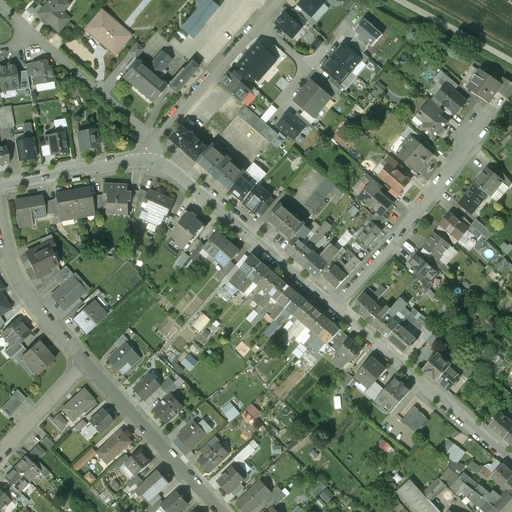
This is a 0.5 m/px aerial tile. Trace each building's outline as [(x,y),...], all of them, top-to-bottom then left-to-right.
[(68,5),(62,0),(51,0),(39,14),(58,31),(68,19),(61,13),(68,5)] [(219,7),(210,0),(204,0),(201,4),(181,28),(193,38),(219,7)] [(323,4),(319,0),(303,0),(298,5),(303,10),(312,17),(323,4)] [(34,2),(26,11),(30,15),(38,6),(34,2)] [(293,10),(288,16),(301,28),(307,22),(298,15),(293,10)] [(316,21),(312,17),(303,10),(298,15),(307,22),(312,27),(316,21)] [(101,11),(84,30),(92,36),(93,35),(99,41),(98,42),(99,42),(100,41),(114,53),(127,38),(116,28),(115,29),(105,21),(108,17),(101,11)] [(285,13),(276,24),(292,38),(301,28),(288,16),(285,13)] [(359,36),(356,39),(367,48),(369,45),(372,47),(382,35),(364,19),(354,32),(357,34),(359,36)] [(356,39),(359,36),(357,34),(350,43),(351,44),(356,38),(356,39)] [(351,44),(356,48),(363,54),(368,48),(367,48),(356,39),(356,38),(351,44)] [(258,43),(247,55),(267,72),(277,60),(258,43)] [(136,44),(128,53),(135,59),(143,50),(136,44)] [(352,52),(343,44),(333,56),(351,72),(361,60),(352,52)] [(279,58),(283,53),(274,46),(270,50),(279,58)] [(352,52),(361,60),(364,63),(367,60),(368,58),(363,54),(356,48),(352,52)] [(149,70),(152,73),(166,56),(161,52),(152,63),(154,64),(149,70)] [(238,65),(242,68),(251,76),(257,82),(267,72),(247,55),(238,65)] [(166,56),(152,73),(157,77),(172,61),(166,56)] [(351,72),(333,56),(322,69),(332,77),(341,84),(351,72)] [(368,58),(367,60),(376,67),(375,69),(375,73),(378,76),(382,70),(368,58)] [(45,60),(31,63),(33,76),(35,85),(54,82),(51,66),(46,67),(45,60)] [(149,70),(137,60),(122,77),(123,78),(122,80),(128,85),(129,83),(137,90),(152,73),(149,70)] [(169,88),(176,94),(198,68),(190,62),(169,88)] [(33,76),(31,63),(25,64),(26,71),(27,77),(33,76)] [(14,73),(13,65),(11,64),(8,64),(7,66),(0,67),(0,84),(1,91),(16,89),(17,89),(14,73)] [(244,79),(247,81),(251,76),(242,68),(238,73),(244,79)] [(27,77),(26,71),(14,73),(17,89),(16,89),(17,91),(29,89),(27,77)] [(487,76),(480,71),(469,86),(478,93),(477,93),(490,102),(497,91),(502,85),(500,83),(488,75),(487,76)] [(152,73),(137,90),(145,97),(144,99),(150,104),(151,102),(152,103),(167,86),(157,77),(152,73)] [(250,92),(230,74),(221,85),(241,103),(250,92)] [(446,85),(454,92),(458,86),(445,75),(438,83),(444,88),(446,85)] [(329,82),(340,91),(344,86),(341,84),(332,77),(328,81),(329,82)] [(511,90),(511,83),(503,78),(500,83),(502,85),(497,91),(506,98),(511,90)] [(240,83),(250,92),(254,88),(247,81),(244,79),(240,83)] [(322,90),(311,81),(304,90),(324,107),(331,99),(331,98),(322,90)] [(322,90),(331,98),(331,99),(333,100),(340,92),(340,91),(329,82),(322,90)] [(374,90),(371,94),(375,98),(379,94),(380,95),(386,89),(379,82),(373,89),(374,90)] [(454,92),(446,85),(444,88),(436,97),(444,104),(456,114),(466,102),(454,92)] [(324,107),(304,90),(294,101),(305,110),(314,118),(324,107)] [(430,100),(440,108),(444,104),(436,97),(435,95),(430,100)] [(426,105),(440,117),(445,113),(440,108),(430,100),(426,105)] [(440,117),(426,105),(418,115),(417,114),(412,120),(420,127),(419,128),(433,140),(439,134),(441,136),(446,130),(444,128),(448,124),(440,117)] [(10,107),(4,108),(4,110),(8,128),(14,127),(10,107)] [(278,134),(245,107),(238,115),(270,143),(278,134)] [(77,130),(77,129),(78,129),(75,109),(65,110),(69,131),(77,130)] [(300,116),(311,125),(316,119),(314,118),(305,110),(300,116)] [(288,113),(277,126),(294,141),(305,128),(293,118),(288,113)] [(297,113),(293,118),(305,128),(307,130),(311,125),(300,116),(297,113)] [(354,113),(348,120),(356,127),(362,120),(354,113)] [(351,124),(346,119),(340,126),(345,131),(351,124)] [(24,140),(15,142),(18,161),(36,158),(30,124),(23,126),(25,135),(24,135),(24,140)] [(78,129),(77,129),(77,130),(80,150),(98,147),(95,126),(78,129)] [(208,149),(182,126),(170,140),(180,149),(181,148),(196,162),(197,162),(208,149)] [(410,137),(418,143),(422,139),(408,127),(402,135),(408,139),(410,137)] [(62,128),(54,130),(55,134),(44,136),(45,146),(48,146),(50,156),(67,153),(63,133),(62,128)] [(332,139),(343,148),(350,140),(343,134),(344,133),(340,129),(332,139)] [(131,144),(138,139),(137,138),(131,132),(125,138),(131,144)] [(418,143),(410,137),(408,139),(401,147),(404,149),(398,155),(417,172),(431,154),(418,143)] [(229,161),(217,151),(219,149),(213,144),(208,149),(197,162),(230,191),(246,172),(244,174),(229,161),(231,159),(230,159),(229,161)] [(6,147),(0,148),(0,165),(9,164),(6,147)] [(390,165),(398,172),(403,167),(390,156),(385,162),(389,165),(390,165)] [(246,172),(230,191),(242,201),(244,200),(246,202),(257,190),(248,182),(254,175),(261,181),(266,174),(254,163),(246,172)] [(398,172),(390,165),(389,165),(380,177),(399,193),(409,181),(398,172)] [(487,169),(474,184),(487,195),(490,197),(501,183),(502,182),(495,175),(487,169)] [(511,184),(500,169),(495,175),(502,182),(501,183),(508,188),(511,184)] [(371,186),(378,192),(382,187),(368,175),(363,181),(369,187),(370,187),(371,186)] [(327,177),(305,205),(315,212),(336,185),(327,177)] [(473,185),(474,186),(465,197),(464,197),(458,203),(471,214),(487,195),(474,184),(473,185)] [(127,187),(102,185),(102,195),(105,195),(105,208),(104,211),(113,212),(113,215),(122,215),(122,212),(128,213),(128,207),(128,202),(131,202),(131,192),(127,192),(127,187)] [(393,204),(378,192),(371,186),(370,187),(369,187),(360,197),(377,212),(382,216),(393,204)] [(246,202),(244,204),(250,210),(251,209),(257,214),(258,212),(270,198),(271,197),(271,196),(271,192),(268,190),(264,191),(259,187),(257,190),(246,202)] [(88,188),(72,191),(76,215),(93,213),(92,209),(90,197),(88,188)] [(140,193),(137,206),(142,208),(149,193),(141,190),(140,193)] [(72,191),(56,194),(60,218),(76,215),(72,191)] [(137,206),(140,193),(131,192),(131,202),(128,202),(128,207),(136,207),(137,206)] [(173,202),(149,192),(149,193),(142,208),(151,212),(147,221),(160,227),(160,226),(164,218),(165,219),(167,216),(173,202)] [(105,208),(105,195),(102,195),(101,198),(96,199),(98,208),(98,209),(105,208)] [(92,209),(98,208),(96,199),(96,196),(90,197),(92,209)] [(32,199),(28,200),(23,201),(23,200),(14,202),(19,228),(30,226),(29,219),(45,216),(42,203),(41,197),(32,199)] [(270,198),(258,212),(262,216),(275,201),(270,198)] [(42,203),(45,216),(53,215),(51,201),(42,203)] [(305,224),(280,204),(266,221),(290,242),(304,225),(305,224)] [(206,227),(186,211),(179,220),(180,221),(172,230),(172,231),(173,232),(168,238),(169,238),(175,243),(175,244),(182,250),(182,249),(186,252),(206,227)] [(381,223),(382,225),(387,219),(382,216),(377,212),(373,217),(381,223)] [(459,221),(450,214),(440,226),(458,240),(466,230),(467,229),(459,223),(460,222),(459,221)] [(372,223),(377,228),(381,223),(371,215),(367,220),(371,224),(372,223)] [(160,226),(166,229),(168,227),(173,218),(167,216),(165,219),(164,218),(160,226)] [(471,233),(475,228),(472,225),(463,216),(459,221),(460,222),(459,223),(467,229),(466,230),(471,233)] [(476,220),(472,225),(475,228),(487,240),(492,235),(476,220)] [(377,228),(372,223),(371,224),(356,242),(365,249),(381,231),(377,228)] [(304,225),(284,251),(294,260),(306,246),(302,242),(311,231),(304,225)] [(169,238),(168,238),(173,232),(172,231),(172,230),(168,227),(166,229),(162,237),(166,241),(169,238)] [(449,245),(434,233),(423,247),(434,256),(438,259),(449,245)] [(205,248),(200,254),(201,254),(206,259),(210,255),(214,258),(228,243),(217,234),(205,248)] [(317,234),(306,246),(308,247),(312,243),(315,246),(322,238),(317,234)] [(51,242),(52,242),(51,242),(53,241),(50,235),(38,240),(41,246),(51,242)] [(339,252),(342,248),(343,248),(349,241),(344,236),(333,248),(339,252)] [(41,246),(26,253),(32,266),(31,267),(36,278),(39,277),(49,273),(47,269),(57,265),(50,251),(54,249),(51,242),(41,246)] [(239,253),(228,243),(214,258),(225,268),(226,269),(231,263),(239,253)] [(201,254),(200,254),(205,248),(201,244),(190,258),(189,258),(194,262),(201,254)] [(320,258),(315,253),(303,267),(316,278),(320,274),(331,262),(332,260),(339,252),(333,248),(331,245),(320,258)] [(308,247),(306,246),(294,260),(303,267),(315,253),(308,247)] [(342,248),(339,252),(332,260),(336,263),(346,251),(343,248),(342,248)] [(182,267),(189,258),(190,258),(184,254),(177,263),(182,267)] [(252,255),(229,282),(238,290),(249,278),(261,263),(252,255)] [(438,274),(417,255),(409,263),(418,272),(430,282),(438,274)] [(341,271),(347,277),(361,262),(355,256),(341,271)] [(438,259),(434,256),(430,260),(447,274),(451,269),(438,259)] [(341,271),(331,262),(320,274),(336,289),(347,277),(341,271)] [(235,267),(231,263),(226,269),(225,268),(216,279),(221,283),(235,267)] [(261,263),(249,278),(253,281),(258,285),(270,271),(261,263)] [(59,271),(57,265),(47,269),(49,273),(39,277),(43,286),(56,275),(59,271)] [(59,271),(56,275),(62,282),(69,275),(72,273),(65,266),(59,271)] [(270,271),(258,285),(264,290),(268,294),(280,279),(270,271)] [(430,282),(418,272),(414,276),(428,289),(433,284),(430,282)] [(69,275),(62,282),(64,284),(50,295),(64,310),(84,292),(72,278),(69,275)] [(247,287),(253,281),(249,278),(238,290),(235,293),(229,300),(233,303),(237,298),(240,301),(245,295),(243,294),(248,288),(247,287)] [(280,279),(268,294),(272,297),(277,302),(290,287),(280,279)] [(0,290),(3,289),(0,284),(0,315),(11,309),(0,291),(0,290)] [(290,287),(277,302),(282,305),(286,309),(298,295),(290,287)] [(375,294),(380,298),(385,291),(381,287),(375,294)] [(369,289),(352,309),(363,318),(374,304),(380,298),(375,294),(369,289)] [(258,305),(268,294),(264,290),(263,291),(262,291),(258,295),(259,296),(252,302),(255,304),(256,303),(258,305)] [(225,297),(229,300),(235,293),(233,291),(231,293),(230,292),(225,297)] [(388,303),(382,311),(386,315),(393,307),(397,302),(401,297),(396,293),(393,297),(390,294),(385,301),(388,303)] [(93,301),(93,302),(97,299),(92,294),(82,302),(87,307),(93,301)] [(272,297),(268,294),(258,305),(254,310),(259,314),(267,304),(266,304),(272,297)] [(298,295),(286,309),(294,316),(306,302),(298,295)] [(87,307),(73,321),(85,335),(106,316),(93,302),(93,301),(87,307)] [(306,302),(294,316),(298,319),(302,323),(315,309),(306,302)] [(397,302),(393,307),(405,318),(409,313),(397,302)] [(374,304),(363,318),(375,329),(386,315),(382,311),(374,304)] [(277,318),(282,313),(286,309),(282,305),(268,320),(272,324),(275,321),(277,318)] [(416,340),(402,328),(405,326),(409,321),(405,318),(393,307),(386,315),(398,325),(387,339),(405,354),(416,340)] [(315,309),(302,323),(307,327),(311,331),(324,316),(315,309)] [(410,311),(409,313),(405,318),(409,321),(419,330),(425,324),(418,318),(417,319),(411,314),(412,313),(410,311)] [(280,323),(286,317),(282,313),(277,318),(279,320),(277,322),(275,321),(272,324),(269,328),(272,330),(279,322),(280,323)] [(210,321),(202,314),(192,326),(199,333),(210,321)] [(398,325),(386,315),(375,329),(387,339),(398,325)] [(324,316),(311,331),(301,342),(308,348),(310,346),(318,337),(319,337),(331,323),(324,316)] [(18,319),(1,334),(11,346),(13,348),(19,343),(30,333),(18,319)] [(293,333),(302,323),(298,319),(284,335),(288,339),(291,336),(293,333)] [(307,327),(302,323),(293,333),(296,335),(294,337),(296,339),(307,327)] [(331,323),(319,337),(323,341),(328,345),(329,344),(340,331),(331,323)] [(425,324),(419,330),(423,333),(428,327),(425,324)] [(429,327),(428,327),(423,333),(421,335),(428,340),(434,333),(435,332),(429,327)] [(344,334),(340,331),(329,344),(332,347),(344,334)] [(434,333),(428,340),(426,342),(435,350),(443,341),(434,333)] [(128,342),(123,335),(114,344),(119,349),(126,343),(128,342)] [(317,348),(323,341),(319,337),(318,337),(310,346),(313,348),(311,350),(321,359),(324,355),(317,348)] [(350,339),(338,353),(339,353),(332,361),(342,369),(349,362),(351,363),(362,350),(350,339)] [(234,349),(243,357),(251,348),(242,340),(234,349)] [(173,341),(161,352),(169,360),(180,348),(173,341)] [(27,352),(21,357),(37,375),(54,360),(38,342),(27,352)] [(12,358),(23,347),(19,343),(13,348),(11,346),(3,353),(9,360),(12,358)] [(119,349),(108,360),(122,375),(140,358),(126,343),(119,349)] [(21,357),(27,352),(23,347),(12,358),(16,362),(21,357)] [(445,360),(437,353),(423,370),(437,381),(449,367),(451,365),(445,360)] [(181,363),(190,372),(198,362),(189,354),(181,363)] [(445,360),(451,365),(454,362),(456,359),(450,354),(445,360)] [(456,359),(454,362),(465,372),(469,375),(475,368),(459,355),(456,359)] [(386,370),(371,358),(354,377),(368,389),(369,389),(374,383),(386,370)] [(258,365),(253,361),(249,366),(253,370),(258,365)] [(461,377),(449,367),(437,381),(448,391),(461,377)] [(469,375),(465,372),(464,373),(469,378),(478,368),(476,367),(475,368),(469,375)] [(340,384),(345,389),(353,379),(348,375),(340,384)] [(149,376),(135,389),(145,401),(160,387),(149,376)] [(173,384),(164,392),(169,397),(171,396),(185,382),(180,378),(173,384)] [(384,391),(375,401),(390,414),(410,391),(395,378),(384,391)] [(168,380),(160,388),(164,392),(173,384),(168,380)] [(370,398),(370,397),(379,387),(374,383),(369,389),(368,389),(365,393),(370,398)] [(511,386),(508,384),(503,389),(511,395),(511,386)] [(375,401),(384,391),(379,387),(370,397),(375,401)] [(83,389),(73,398),(74,399),(62,410),(72,421),(94,401),(83,389)] [(13,395),(13,396),(21,404),(26,399),(17,390),(13,395)] [(21,404),(13,396),(0,409),(9,418),(21,404)] [(169,397),(154,411),(167,425),(183,409),(171,396),(169,397)] [(230,403),(221,411),(231,422),(240,414),(230,403)] [(251,404),(246,409),(256,419),(258,418),(263,422),(266,419),(251,404)] [(414,407),(401,421),(416,433),(428,419),(414,407)] [(102,410),(88,423),(99,434),(113,422),(102,410)] [(184,421),(188,425),(198,416),(193,412),(184,421)] [(511,429),(511,423),(500,413),(489,427),(504,440),(511,429)] [(58,415),(53,419),(61,428),(66,423),(58,415)] [(82,420),(74,428),(78,432),(86,425),(82,420)] [(194,422),(178,437),(191,450),(212,429),(203,420),(197,426),(194,422)] [(121,432),(96,453),(104,462),(109,457),(112,461),(132,443),(126,436),(125,437),(121,432)] [(50,449),(54,445),(45,437),(41,441),(50,449)] [(216,444),(219,447),(222,444),(215,437),(206,445),(211,449),(216,444)] [(446,441),(439,451),(451,459),(456,463),(463,453),(446,441)] [(29,453),(37,461),(45,452),(37,444),(29,453)] [(211,449),(205,455),(204,455),(199,460),(210,472),(228,456),(219,447),(216,444),(211,449)] [(248,445),(232,460),(237,465),(237,464),(240,467),(255,452),(248,445)] [(274,454),(281,454),(281,446),(273,446),(274,454)] [(84,465),(94,456),(90,451),(79,460),(84,465)] [(130,460),(126,464),(136,475),(137,476),(137,475),(150,463),(139,451),(130,460)] [(114,475),(126,464),(130,460),(126,455),(109,471),(114,475)] [(35,467),(25,458),(14,468),(29,483),(39,473),(39,472),(35,467)] [(456,463),(451,459),(446,469),(447,470),(458,479),(463,473),(461,472),(465,466),(456,463)] [(497,460),(489,467),(493,470),(491,474),(472,462),(468,467),(489,481),(492,478),(491,477),(502,464),(497,460)] [(35,467),(39,472),(39,473),(45,479),(50,474),(39,463),(35,467)] [(237,465),(218,482),(229,494),(231,493),(240,484),(249,476),(240,467),(237,464),(237,465)] [(511,477),(511,473),(502,464),(491,477),(492,478),(502,488),(503,488),(511,477)] [(29,483),(14,468),(4,479),(12,486),(19,493),(29,483)] [(467,486),(458,479),(447,470),(439,480),(445,485),(457,497),(460,494),(464,497),(465,496),(476,506),(483,498),(474,492),(467,486)] [(84,477),(92,484),(97,478),(90,471),(84,477)] [(145,483),(140,488),(140,489),(151,501),(158,494),(169,484),(158,471),(145,483)] [(474,492),(479,486),(463,473),(458,479),(467,486),(474,492)] [(132,488),(141,479),(137,475),(137,476),(136,475),(127,483),(132,488)] [(511,477),(503,488),(502,488),(506,491),(511,497),(511,477)] [(140,489),(140,488),(145,483),(141,479),(132,488),(129,491),(133,495),(140,489)] [(422,493),(410,479),(396,491),(415,511),(438,511),(428,501),(445,485),(439,480),(438,479),(422,493)] [(259,483),(237,503),(245,511),(250,511),(264,499),(270,494),(269,493),(259,483)] [(240,484),(231,493),(235,497),(244,488),(240,484)] [(19,493),(12,486),(8,491),(20,502),(25,507),(29,502),(19,493)] [(270,494),(264,499),(269,504),(282,492),(276,486),(269,493),(270,494)] [(501,496),(494,490),(491,494),(479,486),(474,492),(483,498),(487,502),(499,511),(511,498),(511,497),(506,491),(501,496)] [(334,496),(327,489),(320,495),(327,503),(334,496)] [(4,495),(0,490),(0,511),(2,511),(12,502),(4,495)] [(20,502),(8,491),(4,495),(12,502),(16,506),(20,502)] [(286,497),(282,492),(269,504),(274,509),(286,497)] [(179,511),(188,505),(177,493),(165,504),(162,507),(166,511),(179,511)] [(151,501),(155,505),(160,499),(162,498),(158,494),(151,501)] [(499,511),(487,502),(483,498),(476,506),(482,511),(499,511)] [(149,511),(157,511),(162,507),(165,504),(160,499),(155,505),(148,510),(149,511)]
